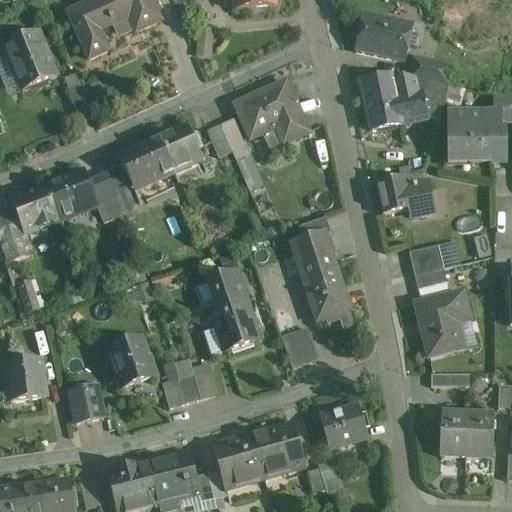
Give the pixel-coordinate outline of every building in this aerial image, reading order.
[(101,0),(67,14),(88,64),(109,55),(99,31),(129,18),(136,36),(161,25),(150,0),(101,0)] [(274,0),(232,0),(233,14),(275,10),(274,0)] [(414,28),(364,17),(356,55),(406,66),(414,28)] [(215,32),(199,31),(196,59),(211,61),(215,32)] [(39,37),(0,52),(0,71),(11,67),(23,96),(57,83),(39,37)] [(448,69),(414,62),(410,81),(415,82),(449,90),(448,69)] [(419,96),(406,99),(403,84),(393,86),(391,81),(392,81),(391,79),(389,80),(364,86),(364,85),(362,86),(373,135),(402,128),(402,127),(428,121),(428,120),(429,120),(423,95),(419,96)] [(410,81),(402,79),(403,84),(406,99),(419,96),(415,82),(410,81)] [(449,90),(415,82),(419,96),(423,95),(429,120),(439,124),(444,106),(449,90)] [(286,87),(235,110),(251,144),(281,131),(288,147),(309,138),(286,87)] [(81,89),(68,95),(79,121),(92,116),(81,89)] [(476,97),(449,90),(444,106),(471,113),(475,100),(476,97)] [(511,97),(493,98),(494,118),(494,125),(501,125),(511,124),(511,97)] [(494,118),(450,119),(451,148),(454,148),(454,163),(472,162),(472,165),(492,165),(492,167),(506,167),(505,135),(501,135),(501,125),(494,125),(494,118)] [(251,160),(235,125),(222,131),(233,156),(237,166),(251,160)] [(189,131),(160,144),(175,177),(204,165),(189,131)] [(233,156),(222,131),(208,136),(219,161),(233,156)] [(160,144),(121,162),(135,195),(175,177),(160,144)] [(84,176),(47,191),(60,224),(98,210),(88,187),(84,176)] [(108,180),(88,187),(98,210),(118,203),(111,187),(108,180)] [(139,214),(124,181),(111,187),(118,203),(125,220),(139,214)] [(417,189),(414,189),(415,191),(409,192),(406,181),(405,181),(379,187),(378,186),(377,186),(377,188),(378,188),(384,217),(383,217),(383,219),(385,219),(385,218),(411,213),(413,221),(434,217),(428,188),(417,190),(417,189)] [(47,191),(12,205),(16,216),(7,220),(24,262),(33,258),(26,238),(60,224),(47,191)] [(118,203),(98,210),(105,228),(125,220),(118,203)] [(24,262),(7,220),(0,222),(0,250),(6,269),(24,262)] [(331,236),(326,221),(301,230),(304,241),(324,234),(326,238),(331,236)] [(304,241),(291,245),(301,276),(334,265),(326,238),(324,234),(304,241)] [(439,250),(410,256),(415,280),(444,273),(439,250)] [(334,265),(301,276),(318,325),(350,315),(341,288),(340,289),(333,268),(335,267),(334,265)] [(142,269),(126,275),(131,289),(145,283),(147,283),(142,269)] [(444,273),(415,280),(418,293),(447,286),(444,273)] [(238,276),(210,286),(219,314),(248,304),(238,276)] [(39,312),(30,285),(18,289),(27,316),(39,312)] [(463,296),(416,308),(430,361),(465,352),(459,328),(470,324),(463,296)] [(219,314),(212,316),(226,356),(261,344),(255,329),(257,328),(248,304),(219,314)] [(309,332),(282,341),(292,372),(319,362),(309,332)] [(143,343),(111,354),(123,391),(157,379),(151,360),(149,361),(143,343)] [(41,364),(6,369),(11,407),(46,402),(41,364)] [(454,378),(432,378),(432,390),(431,390),(432,390),(454,390),(454,378)] [(470,378),(454,378),(454,390),(470,390),(470,378)] [(179,384),(165,388),(171,411),(185,406),(179,384)] [(101,388),(68,398),(77,432),(111,422),(101,388)] [(511,389),(501,389),(500,412),(511,412),(511,389)] [(359,410),(322,420),(331,454),(368,443),(359,410)] [(469,419),(442,418),(440,460),(467,461),(469,419)] [(495,420),(469,419),(467,461),(494,462),(495,420)] [(294,429),(253,440),(265,483),(305,471),(294,429)] [(253,440),(214,451),(221,476),(225,494),(227,494),(226,491),(247,485),(248,488),(265,483),(253,440)] [(191,457),(149,468),(159,509),(200,498),(202,498),(198,482),(191,457)] [(135,470),(118,474),(118,476),(108,479),(116,511),(151,511),(159,510),(159,509),(149,468),(136,472),(135,470)] [(319,472),(307,475),(314,497),(325,494),(319,472)] [(221,476),(208,479),(215,502),(228,498),(227,494),(225,494),(221,476)] [(215,502),(208,479),(198,482),(202,498),(200,498),(202,505),(215,502)] [(74,511),(71,484),(41,488),(44,511),(74,511)] [(96,486),(82,489),(86,511),(94,511),(101,511),(96,486)] [(44,511),(41,488),(0,494),(0,501),(1,511),(44,511)]
